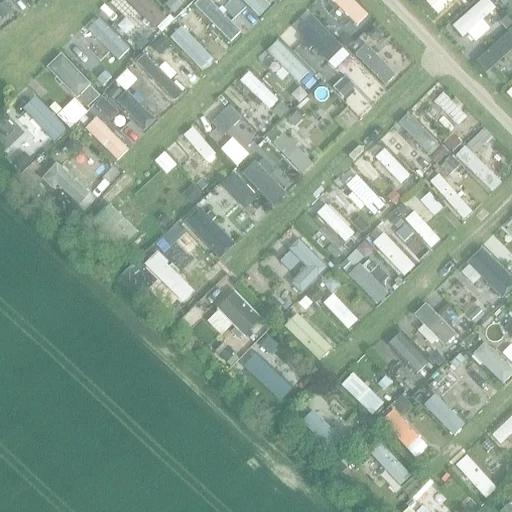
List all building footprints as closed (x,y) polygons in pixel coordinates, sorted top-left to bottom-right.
[(125,0),(124,1),(154,30),(165,19),(145,0),(125,0)] [(201,0),(195,6),(229,41),(238,33),(232,28),(236,24),(232,20),(234,18),(221,3),(214,9),(204,0),(201,0)] [(241,0),(257,14),(265,5),(259,0),(241,0)] [(336,0),(337,0),(356,19),(364,10),(352,0),(336,0)] [(422,0),(436,15),(450,2),(447,0),(422,0)] [(485,1),(451,31),(459,41),(494,10),(485,1)] [(296,31),(327,64),(342,50),(311,17),(296,31)] [(170,41),(201,73),(211,64),(197,50),(204,44),(193,32),(186,39),(179,31),(170,41)] [(511,36),(508,32),(474,63),(485,74),(511,49),(511,36)] [(271,55),(302,87),(312,77),(281,45),(271,55)] [(354,56),(384,86),(395,76),(364,45),(354,56)] [(79,55),(104,80),(113,71),(88,46),(79,55)] [(53,66),(83,99),(92,90),(61,58),(53,66)] [(140,68),(173,103),(182,94),(169,81),(175,75),(164,63),(158,69),(149,60),(140,68)] [(257,62),(246,71),(274,102),(285,93),(257,62)] [(328,88),(341,101),(349,93),(336,80),(328,88)] [(115,103),(144,131),(154,121),(126,92),(115,103)] [(433,103),(457,127),(465,119),(441,95),(433,103)] [(215,111),(233,131),(242,123),(224,104),(215,111)] [(27,114),(54,141),(63,133),(36,105),(27,114)] [(303,116),(323,137),(332,129),(312,108),(303,116)] [(118,147),(85,115),(75,125),(81,131),(83,129),(110,156),(118,147)] [(398,125),(429,156),(438,147),(407,115),(398,125)] [(183,137),(205,163),(214,155),(191,129),(183,137)] [(272,144),(302,175),(311,166),(293,147),(297,143),(293,139),(290,143),(282,135),(272,144)] [(455,157),(491,193),(500,184),(463,148),(455,157)] [(374,159),(399,185),(407,177),(383,151),(374,159)] [(175,167),(163,153),(154,162),(166,175),(175,167)] [(248,168),(276,196),(285,186),(257,159),(248,168)] [(57,185),(79,206),(89,195),(84,190),(88,186),(88,183),(79,174),(76,175),(72,179),(65,173),(69,170),(64,165),(61,169),(55,164),(41,180),(52,190),(57,185)] [(224,175),(212,194),(232,207),(244,187),(224,175)] [(429,183),(462,220),(471,213),(438,175),(429,183)] [(345,187),(372,217),(383,207),(356,177),(345,187)] [(91,221),(120,250),(137,234),(108,205),(91,221)] [(320,217),(350,247),(359,237),(329,208),(320,217)] [(184,223),(219,260),(234,246),(199,209),(184,223)] [(439,241),(413,212),(404,221),(430,249),(439,241)] [(511,261),(485,235),(472,248),(491,266),(479,278),(498,297),(511,283),(511,261)] [(376,249),(401,277),(412,267),(400,254),(404,250),(392,238),(388,242),(387,240),(376,249)] [(327,268),(297,239),(286,250),(305,269),(289,285),(300,296),(327,268)] [(457,264),(469,277),(484,264),(472,250),(457,264)] [(145,266),(182,303),(192,293),(164,265),(166,263),(157,254),(145,266)] [(381,294),(358,269),(349,277),(372,302),(381,294)] [(441,286),(471,317),(482,307),(452,276),(441,286)] [(356,321),(332,295),(323,304),(347,330),(356,321)] [(274,317),(281,306),(268,298),(261,309),(274,317)] [(424,305),(413,316),(443,347),(455,336),(424,305)] [(204,316),(230,341),(238,332),(212,307),(204,316)] [(298,307),(289,315),(317,342),(325,333),(298,307)] [(501,329),(511,339),(511,323),(509,321),(501,329)] [(318,344),(295,322),(287,331),(310,353),(318,344)] [(387,346),(415,376),(428,364),(399,334),(387,346)] [(274,350),(265,342),(264,343),(259,339),(254,345),(258,349),(257,350),(267,358),(274,350)] [(474,357),(496,380),(504,372),(493,360),(499,355),(493,348),(487,353),(483,349),(474,357)] [(250,366),(282,395),(292,384),(261,355),(250,366)] [(383,404),(352,375),(340,386),(371,416),(383,404)] [(420,405),(450,434),(458,426),(429,396),(420,405)] [(346,433),(315,403),(305,413),(335,443),(346,433)] [(380,423),(415,460),(424,451),(390,415),(380,423)] [(499,446),(511,433),(511,416),(491,437),(499,446)] [(369,454),(401,489),(410,480),(400,469),(399,470),(377,446),(369,454)] [(491,487),(468,462),(460,470),(482,495),(491,487)] [(436,506),(447,497),(428,476),(418,485),(436,506)] [(430,511),(415,497),(407,505),(413,511),(430,511)]
